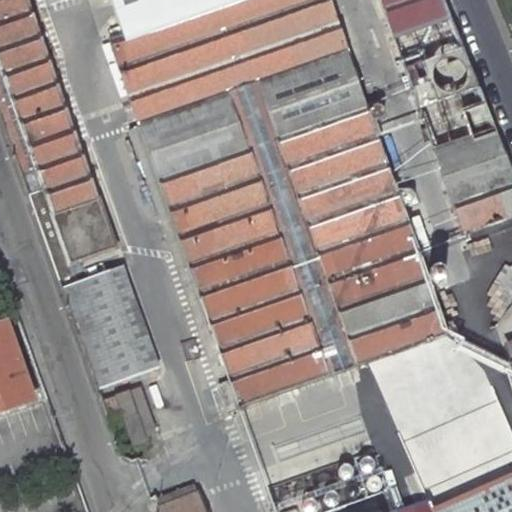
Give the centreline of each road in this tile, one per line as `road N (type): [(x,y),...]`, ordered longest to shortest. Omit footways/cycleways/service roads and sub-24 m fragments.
road 1 (unknown): [(72,0),(219,442)]
road 2 (unclassified): [(0,176),(119,511)]
road 3 (unknown): [(219,442),(464,369)]
